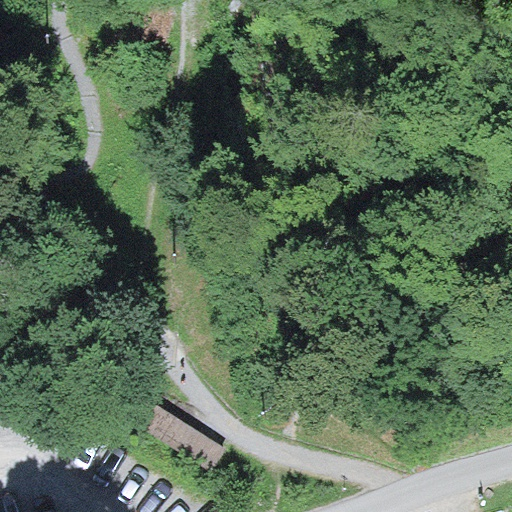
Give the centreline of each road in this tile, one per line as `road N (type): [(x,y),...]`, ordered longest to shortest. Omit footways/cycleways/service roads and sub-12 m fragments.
road 1 (trunk): [(511,229),(23,511)]
road 2 (track): [(0,200),(23,201),(63,225),(135,291),(178,389),(249,447),(313,469),(410,485)]
road 3 (track): [(135,291),(137,223),(184,74),(182,0)]
road 4 (unclassified): [(338,511),(511,457)]
